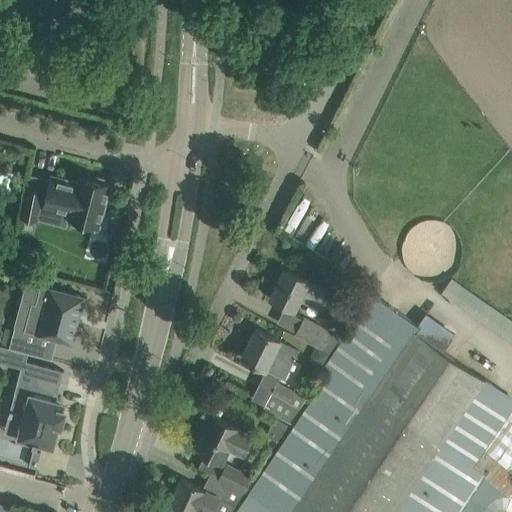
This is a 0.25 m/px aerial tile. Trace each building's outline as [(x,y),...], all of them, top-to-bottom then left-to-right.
[(28,185),(19,216),(36,220),(40,205),(68,212),(67,217),(99,225),(110,183),(106,182),(105,179),(96,176),(93,178),(80,175),(78,181),(51,175),(47,191),(28,185)] [(294,309),(299,300),(322,311),(331,292),(284,269),(270,298),(294,309)] [(511,319),(451,277),(441,291),(511,340),(511,319)] [(71,342),(84,296),(40,284),(35,303),(31,302),(24,329),(71,342)] [(511,511),(511,399),(484,380),(485,378),(417,331),(420,326),(372,293),(326,364),(332,368),(234,511),(511,511)] [(296,332),(332,352),(340,340),(329,333),(330,331),(305,317),(296,332)] [(241,357),(259,365),(284,377),(298,349),(255,328),(241,357)] [(53,405),(54,401),(55,401),(63,370),(23,359),(14,391),(29,395),(19,436),(33,439),(32,442),(37,444),(38,441),(52,444),(58,423),(60,423),(65,408),(53,405)] [(306,397),(294,390),(276,381),(270,393),(263,407),(289,421),(306,397)] [(244,456),(255,433),(239,425),(238,427),(213,415),(196,449),(222,462),(228,448),(244,456)] [(276,415),(267,432),(279,439),(288,422),(276,415)] [(33,451),(29,467),(37,469),(41,453),(33,451)] [(219,479),(225,482),(225,483),(243,492),(252,477),(225,464),(219,479)] [(229,511),(243,492),(225,483),(218,495),(181,478),(166,510),(170,511),(193,511),(195,509),(200,511),(229,511)] [(27,511),(0,502),(0,511),(27,511)]
